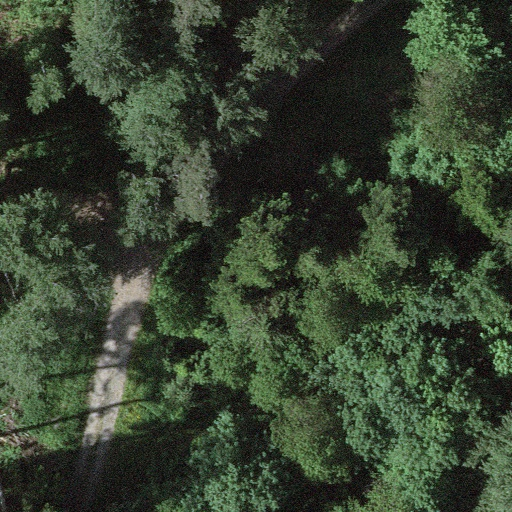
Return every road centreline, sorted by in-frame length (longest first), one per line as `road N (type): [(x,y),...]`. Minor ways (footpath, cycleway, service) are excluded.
road 1 (track): [(70,511),(95,453),(147,251),(199,164),(377,0)]
road 2 (track): [(230,0),(199,164)]
road 3 (track): [(0,203),(147,251)]
